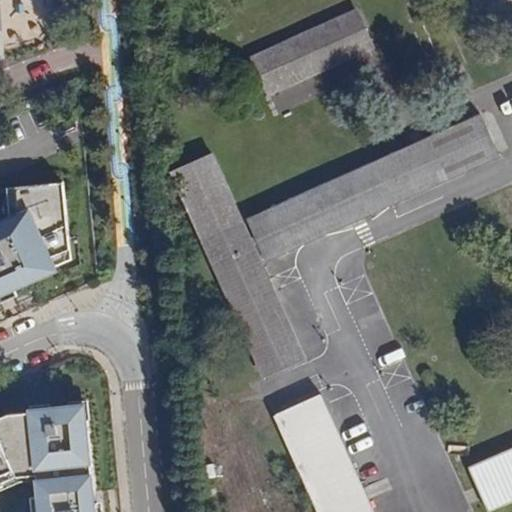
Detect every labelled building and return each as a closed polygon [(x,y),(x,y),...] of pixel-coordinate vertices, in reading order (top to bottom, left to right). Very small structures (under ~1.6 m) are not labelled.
[(407,0),(421,30),(430,51),(459,38),(441,0),(407,0)] [(372,47),(356,12),(255,58),(271,93),(372,47)] [(401,65),(430,51),(421,30),(391,44),(401,65)] [(463,47),(435,60),(440,73),(469,59),(463,47)] [(230,72),(214,60),(198,81),(203,84),(215,92),(230,72)] [(215,92),(203,84),(198,90),(210,99),(215,92)] [(496,154),(479,118),(419,145),(253,220),(269,256),(496,154)] [(302,357),(210,154),(173,171),(265,374),(302,357)] [(0,295),(35,280),(33,275),(75,257),(67,180),(10,186),(23,214),(0,223),(0,295)] [(500,234),(489,210),(478,215),(489,239),(500,234)] [(373,511),(321,395),(276,415),(320,511),(373,511)] [(0,483),(39,466),(40,511),(100,511),(90,403),(35,409),(35,412),(12,413),(0,419),(0,483)] [(488,511),(511,501),(511,448),(469,467),(487,511),(488,511)]
